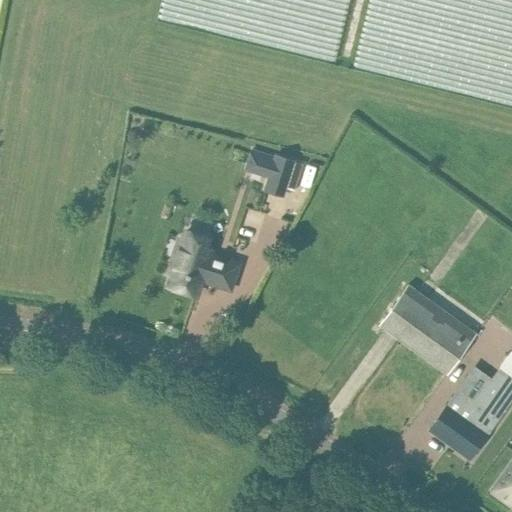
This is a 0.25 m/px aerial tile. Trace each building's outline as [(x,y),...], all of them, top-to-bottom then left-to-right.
[(130,208),(152,161),(128,150),(106,197),(130,208)] [(292,161),(275,156),(264,190),(281,195),(283,188),(291,190),(299,165),(292,162),(292,161)] [(205,248),(208,238),(186,231),(183,241),(178,239),(167,274),(172,276),(168,287),(195,296),(201,276),(212,279),(211,284),(230,291),(239,264),(223,259),(208,254),(210,250),(205,248)] [(475,333),(407,284),(378,324),(446,374),(459,356),(475,333)] [(475,333),(459,356),(483,374),(490,378),(472,402),(457,390),(446,406),(445,405),(429,428),(469,457),(487,432),(488,433),(511,399),(511,357),(476,332),(475,333)] [(511,459),(491,488),(511,502),(511,459)]
